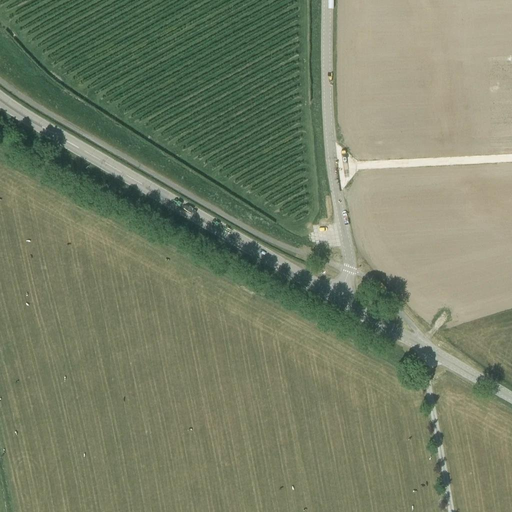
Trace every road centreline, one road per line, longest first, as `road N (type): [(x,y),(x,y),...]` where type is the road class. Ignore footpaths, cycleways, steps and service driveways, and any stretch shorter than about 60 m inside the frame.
road 1 (tertiary): [(336,297),(0,99)]
road 2 (tertiary): [(336,297),(348,257),(330,152),(326,0)]
road 3 (tertiary): [(511,397),(336,297)]
road 4 (unknown): [(423,347),(448,511)]
